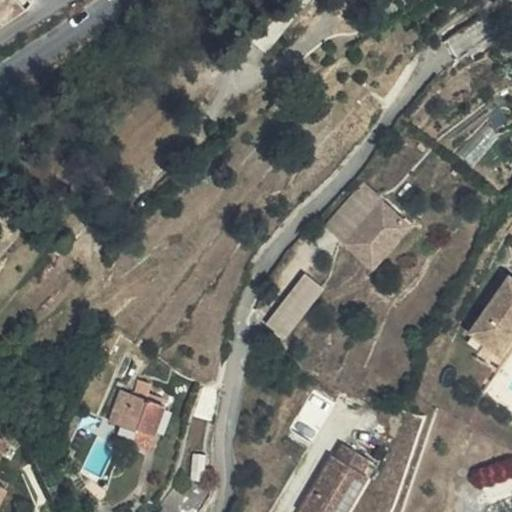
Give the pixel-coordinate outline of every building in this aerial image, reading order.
[(414,226),(386,200),(348,241),(362,254),(372,243),(386,256),(414,226)] [(372,243),(362,254),(376,267),(386,256),(372,243)] [(309,273),(270,322),(289,337),(328,288),(309,273)] [(485,303),(490,306),(500,293),(504,290),(508,292),(511,285),(511,278),(505,274),(485,303)] [(498,336),(511,346),(511,285),(508,292),(504,290),(500,293),(490,306),(472,332),(491,345),(498,336)] [(498,336),(491,345),(506,355),(511,346),(498,336)] [(118,422),(142,431),(144,426),(160,431),(169,405),(163,403),(165,398),(152,394),(157,382),(142,377),(137,393),(122,388),(117,401),(125,404),(132,407),(130,412),(123,410),(118,422)] [(155,447),(160,431),(144,426),(142,431),(139,442),(155,447)] [(0,434),(0,463),(12,440),(0,434)] [(334,454),(300,509),(304,511),(345,511),(368,475),(362,470),(370,457),(346,442),(338,457),(334,454)] [(193,479),(206,480),(208,452),(195,451),(193,479)]
